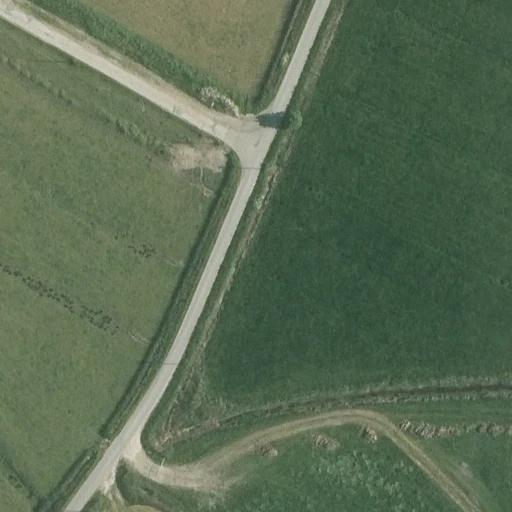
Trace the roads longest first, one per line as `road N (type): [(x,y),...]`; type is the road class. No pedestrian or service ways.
road 1 (unclassified): [(73,511),(124,441),(253,153)]
road 2 (unclassified): [(0,11),(253,153)]
road 3 (unclassified): [(253,153),(322,0)]
